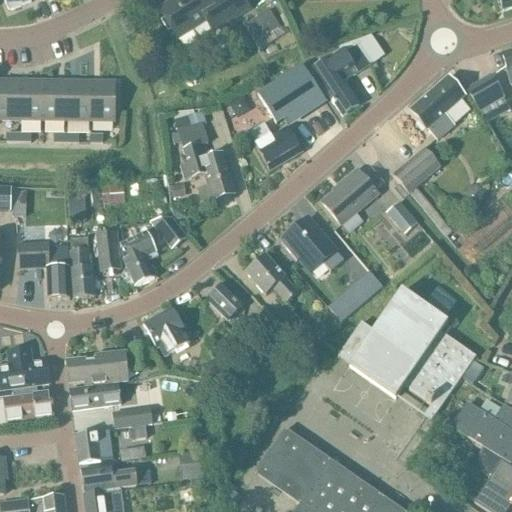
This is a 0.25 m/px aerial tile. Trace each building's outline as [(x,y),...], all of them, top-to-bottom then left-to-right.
[(3,0),(9,14),(31,5),(29,1),(32,0),(3,0)] [(181,48),(186,49),(195,44),(196,38),(192,33),(206,24),(213,35),(249,12),(240,0),(212,0),(209,2),(207,0),(175,0),(174,1),(175,3),(159,13),(177,42),(181,48)] [(511,0),(498,0),(502,12),(511,9),(511,0)] [(243,28),(254,46),(280,29),(269,12),(255,20),(255,21),(243,28)] [(312,73),(342,119),(359,107),(343,82),(356,74),(357,76),(369,68),(353,45),(312,73)] [(511,54),(502,57),(511,88),(511,87),(511,54)] [(257,98),(277,128),(285,123),(287,127),(325,102),(302,68),(257,98)] [(465,92),(486,127),(510,112),(504,102),(505,101),(491,77),(465,92)] [(425,132),(437,145),(455,129),(447,119),(451,116),(448,113),(465,98),(448,79),(411,113),(427,131),(425,132)] [(0,123),(19,124),(19,83),(0,83),(0,123)] [(19,124),(43,124),(43,84),(19,83),(19,124)] [(43,124),(67,124),(67,84),(43,84),(43,124)] [(67,124),(90,125),(91,84),(67,84),(67,124)] [(115,125),(116,85),(91,84),(90,125),(115,125)] [(197,192),(201,204),(213,201),(214,203),(235,197),(223,155),(207,160),(204,149),(209,147),(202,124),(197,126),(194,116),(175,122),(184,153),(188,167),(180,169),(184,183),(192,181),(206,176),(210,188),(197,192)] [(158,118),(159,127),(167,126),(165,117),(158,118)] [(248,137),(270,173),(301,155),(286,132),(271,141),(263,128),(248,137)] [(19,145),(19,135),(5,135),(5,145),(19,145)] [(19,135),(19,145),(31,145),(31,135),(19,135)] [(66,145),(66,136),(54,135),(54,144),(66,145)] [(66,136),(66,145),(79,145),(79,136),(66,136)] [(102,146),(103,137),(90,137),(90,146),(102,146)] [(410,197),(445,241),(453,234),(417,190),(441,171),(424,152),(392,178),(409,198),(410,197)] [(322,206),(341,229),(378,198),(357,173),(339,189),(341,190),(322,206)] [(103,206),(124,206),(124,188),(102,188),(103,206)] [(11,189),(0,189),(0,214),(11,214),(11,189)] [(387,216),(404,236),(417,225),(400,205),(387,216)] [(150,225),(171,252),(187,240),(171,220),(150,225)] [(284,242),(285,243),(282,246),(298,264),(301,262),(312,275),(324,266),(332,275),(345,264),(308,221),(284,242)] [(44,243),(66,242),(65,226),(43,227),(44,243)] [(123,262),(136,290),(155,282),(147,265),(159,259),(147,234),(117,249),(123,262)] [(96,238),(100,276),(119,274),(116,236),(96,238)] [(69,254),(74,301),(94,299),(91,270),(88,270),(87,265),(90,264),(88,240),(70,242),(71,254),(69,254)] [(49,302),(70,302),(67,248),(46,249),(46,246),(18,247),(19,270),(47,269),(49,302)] [(274,292),(287,307),(299,296),(266,258),(246,275),(267,298),(274,292)] [(206,303),(227,325),(245,309),(224,287),(206,303)] [(355,293),(344,302),(355,314),(365,305),(355,293)] [(440,335),(446,325),(400,294),(373,335),(360,327),(339,358),(351,367),(348,370),(395,401),(403,388),(432,407),(424,419),(431,424),(475,358),(440,335)] [(159,350),(165,360),(190,346),(171,311),(142,327),(156,352),(159,350)] [(312,334),(291,314),(278,326),(299,347),(312,334)] [(130,349),(132,374),(150,372),(148,347),(130,349)] [(101,383),(101,387),(128,385),(125,357),(98,360),(98,363),(68,366),(70,386),(101,383)] [(19,399),(19,400),(39,397),(38,388),(49,386),(47,364),(0,370),(0,396),(1,401),(3,401),(19,399)] [(74,413),(121,407),(118,387),(71,393),(74,413)] [(5,402),(8,424),(54,418),(51,396),(39,397),(19,400),(5,402)] [(496,422),(481,413),(470,406),(454,431),(482,449),(504,463),(505,463),(510,467),(511,463),(511,412),(504,409),(496,422)] [(114,432),(153,426),(150,409),(112,415),(114,432)] [(399,511),(285,432),(254,476),(300,509),(297,511),(399,511)] [(77,437),(80,467),(113,463),(112,450),(110,433),(77,437)] [(147,460),(145,451),(144,450),(119,454),(121,465),(147,460)] [(504,463),(482,450),(479,455),(478,460),(478,464),(479,468),(485,479),(489,481),(474,505),(483,511),(507,511),(511,506),(511,470),(504,465),(504,463)] [(178,456),(181,486),(201,484),(199,455),(178,456)] [(84,497),(121,492),(136,490),(135,474),(112,477),(111,469),(81,473),(84,497)] [(123,511),(121,492),(84,497),(85,511),(123,511)] [(219,511),(232,511),(241,500),(231,493),(219,511)] [(65,511),(64,499),(30,502),(0,506),(0,511),(65,511)]
